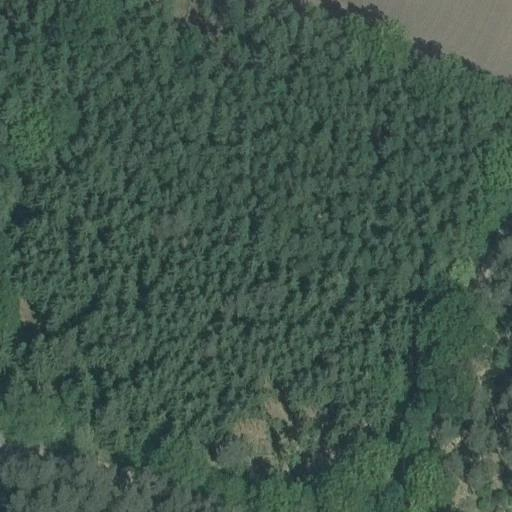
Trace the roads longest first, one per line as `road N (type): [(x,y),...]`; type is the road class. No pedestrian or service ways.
road 1 (track): [(375,511),(511,209)]
road 2 (unclassified): [(212,511),(0,438)]
